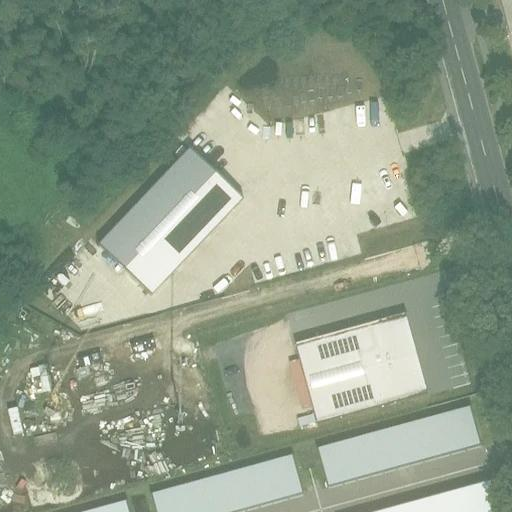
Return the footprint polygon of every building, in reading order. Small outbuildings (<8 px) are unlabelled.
[(242,199),(188,148),(99,242),(152,293),(242,199)] [(406,315),(296,346),(318,424),(428,394),(406,315)] [(480,443),(469,405),(318,449),(329,488),(480,443)] [(236,511),(300,494),(289,455),(150,493),(155,511),(236,511)] [(498,511),(490,481),(377,511),(498,511)] [(127,511),(124,502),(87,511),(127,511)]
